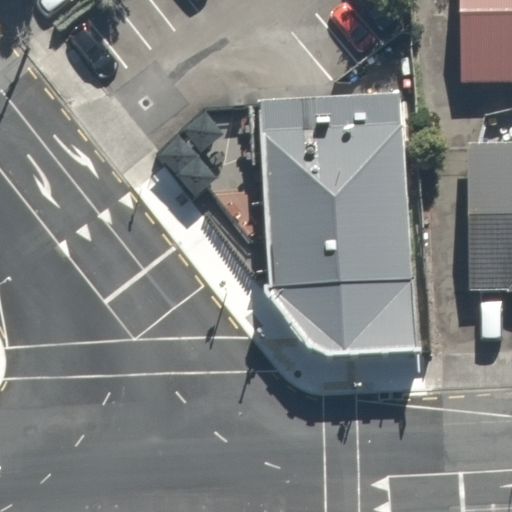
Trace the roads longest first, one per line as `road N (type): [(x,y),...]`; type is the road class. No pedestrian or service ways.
road 1 (secondary): [(143,461),(489,449),(511,455)]
road 2 (residential): [(143,461),(141,367),(103,303),(0,175)]
road 3 (secondary): [(0,467),(143,461)]
